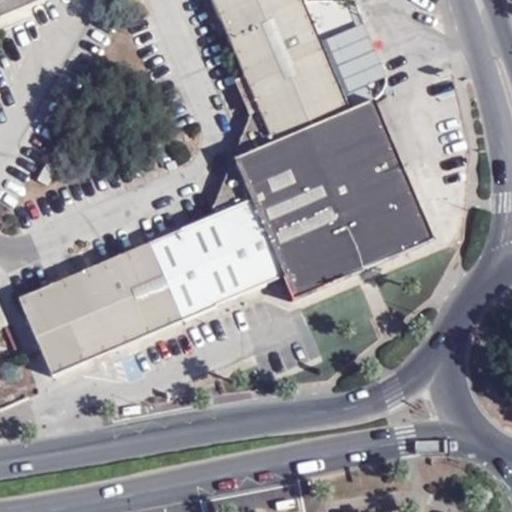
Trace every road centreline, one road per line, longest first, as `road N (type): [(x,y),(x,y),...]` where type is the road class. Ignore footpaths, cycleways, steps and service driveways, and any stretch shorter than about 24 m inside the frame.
road 1 (secondary): [(450,344),(395,390),(356,404),(0,460)]
road 2 (secondary): [(36,511),(408,439),(485,440)]
road 3 (secondary): [(506,85),(509,202),(490,278)]
